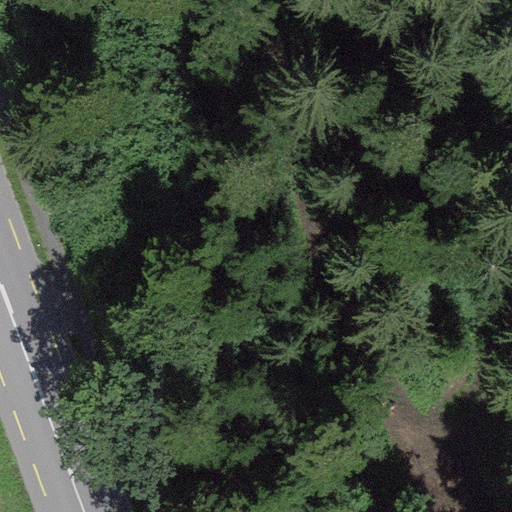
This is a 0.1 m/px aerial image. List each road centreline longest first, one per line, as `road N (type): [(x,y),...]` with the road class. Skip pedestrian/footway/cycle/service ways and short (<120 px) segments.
road 1 (track): [(237,0),(322,297),(365,391),(446,465),(449,511)]
road 2 (primary): [(0,285),(84,511)]
